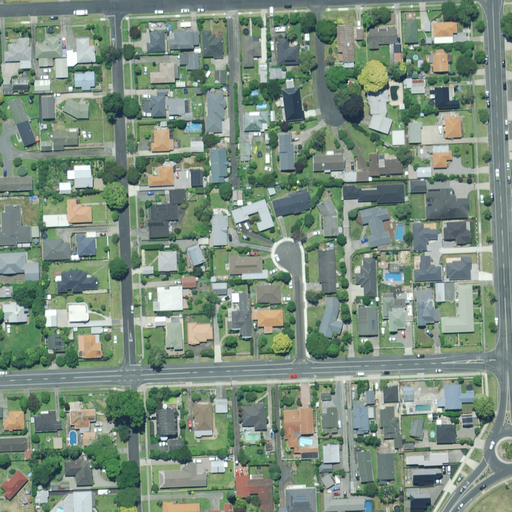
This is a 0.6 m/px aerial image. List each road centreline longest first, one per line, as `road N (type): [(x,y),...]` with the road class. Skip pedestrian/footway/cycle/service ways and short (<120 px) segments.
road 1 (residential): [(131,375),(115,5)]
road 2 (tertiary): [(492,0),(504,245)]
road 3 (residential): [(302,368),(504,358)]
road 4 (residential): [(115,5),(288,0)]
road 5 (residential): [(131,375),(302,368)]
road 6 (residential): [(136,511),(131,375)]
road 7 (residential): [(0,381),(131,375)]
